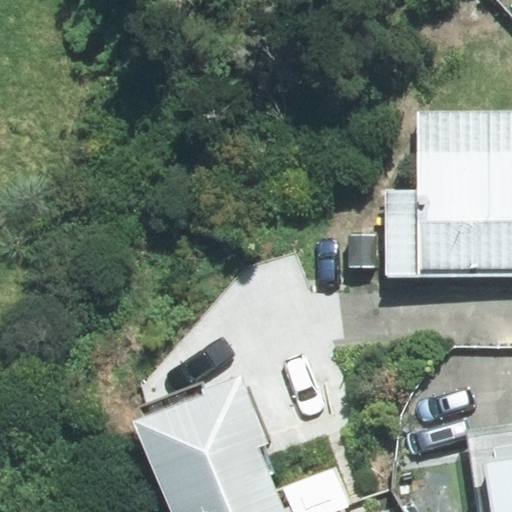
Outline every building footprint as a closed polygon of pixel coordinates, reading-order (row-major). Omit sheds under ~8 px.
[(423,188),(391,188),(392,274),(511,272),(511,108),(423,108),(423,188)] [(381,233),(354,232),(354,267),(381,267),(381,233)] [(148,413),(182,511),(304,511),(255,369),(218,381),(222,389),(148,413)] [(435,445),(406,447),(408,472),(437,470),(435,445)] [(511,511),(511,463),(499,465),(504,511),(511,511)] [(354,511),(339,469),(301,483),(311,511),(354,511)]
